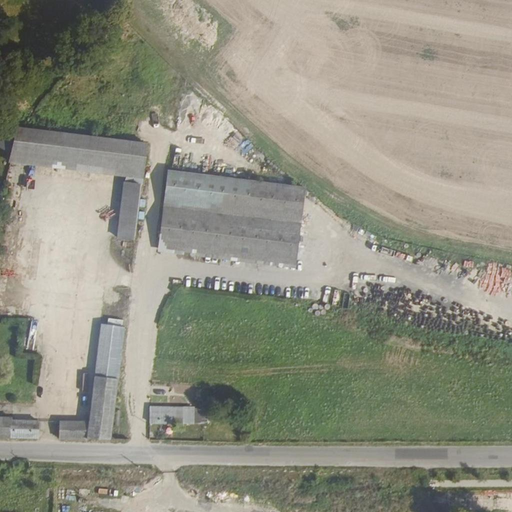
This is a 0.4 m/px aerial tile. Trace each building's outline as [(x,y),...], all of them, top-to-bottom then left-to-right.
[(144,179),(149,143),(16,128),(15,136),(0,128),(0,147),(11,153),(9,163),(127,176),(144,179)] [(304,185),(168,171),(161,240),(296,254),(304,185)] [(142,184),(124,182),(118,237),(135,239),(142,184)] [(296,254),(161,240),(160,249),(295,263),(296,254)] [(122,326),(101,323),(90,421),(61,421),(60,438),(111,438),(122,326)] [(184,407),(150,406),(149,422),(184,423),(184,407)] [(13,416),(0,415),(0,437),(40,438),(41,420),(14,419),(13,416)]
